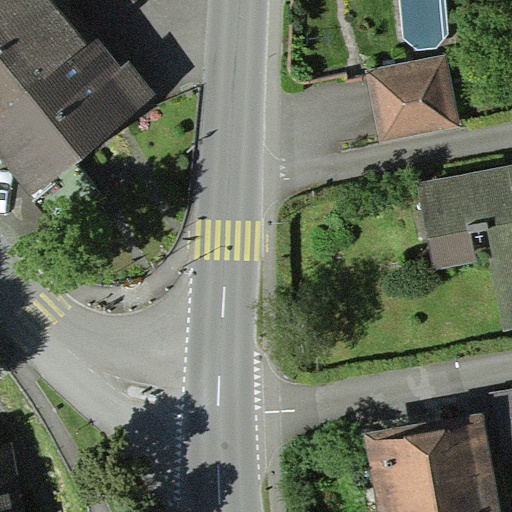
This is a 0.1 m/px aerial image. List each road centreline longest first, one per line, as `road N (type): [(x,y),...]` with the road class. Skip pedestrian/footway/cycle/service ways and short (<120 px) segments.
road 1 (residential): [(217,410),(300,408),(511,369)]
road 2 (residential): [(231,172),(511,126)]
road 3 (residential): [(217,410),(113,381),(32,330),(0,292)]
road 4 (secondary): [(217,410),(231,172)]
road 5 (secondary): [(231,172),(245,0)]
